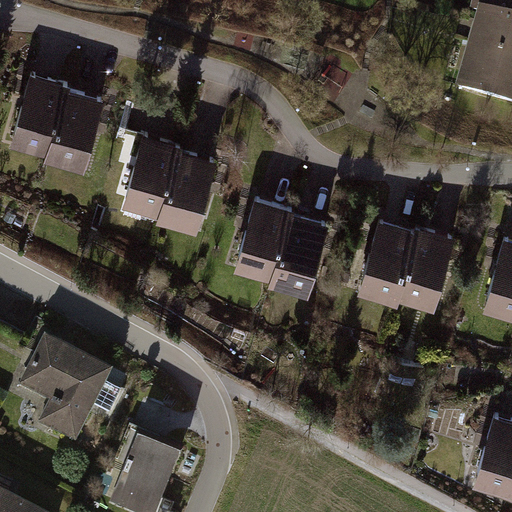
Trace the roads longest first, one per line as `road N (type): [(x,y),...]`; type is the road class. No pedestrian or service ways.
road 1 (residential): [(511,174),(336,163),(246,80),(0,6)]
road 2 (residential): [(0,266),(174,358),(202,385),(215,409),(220,461),(199,511)]
road 3 (track): [(202,385),(230,386),(460,511)]
